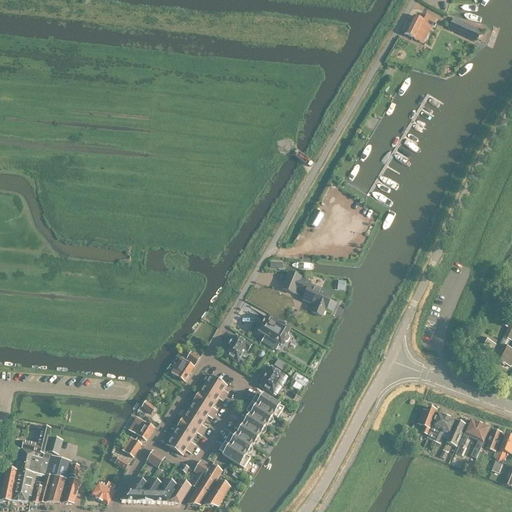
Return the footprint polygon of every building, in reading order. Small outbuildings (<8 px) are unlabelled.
[(423,43),(431,27),(434,28),(436,24),(433,23),(435,19),(426,14),(423,21),(414,16),(404,34),(423,43)] [(449,28),(467,36),(476,41),(480,32),(453,18),(449,28)] [(372,110),(368,121),(378,125),(382,113),(372,110)] [(342,199),(347,189),(342,186),(337,197),(342,199)] [(322,214),(315,210),(307,224),(314,228),(322,214)] [(325,310),(326,310),(332,294),(309,285),(310,282),(300,278),(301,278),(289,273),(282,289),(294,294),(295,290),(305,294),(302,300),(314,305),(311,312),(322,317),(325,310)] [(335,289),(345,290),(346,281),(336,280),(335,289)] [(503,325),(508,328),(511,319),(511,311),(507,309),(505,314),(508,315),(503,325)] [(285,342),(287,342),(289,338),(289,336),(287,335),(290,330),(267,317),(258,332),(280,346),(283,341),(285,342)] [(503,346),(495,360),(511,368),(511,366),(511,347),(511,349),(507,347),(511,336),(511,327),(510,326),(500,345),(503,346)] [(489,357),(495,345),(497,341),(483,333),(481,338),(480,338),(474,349),(489,357)] [(232,341),(229,346),(225,354),(224,354),(224,355),(225,355),(238,363),(246,350),(248,352),(252,346),(236,336),(236,335),(235,336),(232,342),(232,341)] [(171,373),(185,381),(194,367),(185,362),(185,363),(181,360),(183,357),(178,353),(174,359),(178,362),(171,373)] [(200,358),(191,353),(187,359),(195,365),(200,358)] [(278,360),(274,366),(282,370),(285,365),(278,360)] [(260,386),(275,396),(279,390),(277,388),(285,376),(272,368),(271,367),(271,368),(266,376),(266,375),(263,380),(260,385),(259,386),(260,387),(260,386)] [(227,387),(210,376),(204,385),(225,398),(228,394),(224,391),(227,387)] [(204,385),(199,393),(216,404),(219,399),(223,402),(225,398),(204,385)] [(198,393),(193,402),(215,415),(217,411),(213,409),(216,404),(199,393),(198,393)] [(255,396),(251,403),(273,416),(277,419),(284,408),(262,395),(260,399),(255,396)] [(141,408),(151,415),(155,409),(146,402),(141,408)] [(208,417),(212,419),(215,415),(193,402),(188,411),(205,421),(208,417)] [(266,427),(273,416),(251,403),(247,409),(252,411),(250,415),(249,415),(266,426),(265,426),(266,427)] [(427,411),(423,410),(417,424),(425,427),(422,433),(427,435),(436,410),(428,407),(427,411)] [(204,433),(206,429),(202,426),(205,421),(188,411),(182,419),(204,433)] [(428,439),(436,442),(447,417),(438,413),(432,428),(428,439)] [(242,416),(238,422),(259,436),(265,426),(266,426),(249,415),(246,419),(242,416)] [(447,417),(436,442),(440,444),(443,437),(448,440),(456,421),(447,417)] [(130,439),(122,451),(133,458),(141,446),(139,444),(142,439),(146,442),(154,429),(146,424),(136,418),(128,431),(138,437),(135,442),(130,439)] [(201,437),(204,433),(182,419),(176,428),(177,428),(194,439),(197,434),(201,437)] [(480,424),(471,420),(456,453),(463,456),(467,447),(465,446),(469,437),(474,439),(480,424)] [(448,440),(447,443),(456,447),(466,425),(456,421),(448,440)] [(253,446),(259,436),(238,422),(234,429),(239,431),(236,435),(252,446),(253,446)] [(480,424),(474,439),(479,441),(475,449),(474,449),(471,456),(476,459),(490,428),(480,424)] [(193,450),(195,446),(191,443),(194,439),(177,428),(171,436),(193,450)] [(13,446),(13,449),(22,451),(22,450),(34,453),(34,454),(34,457),(42,459),(42,460),(47,461),(48,458),(49,458),(50,455),(45,454),(50,432),(38,429),(36,441),(35,444),(23,442),(23,445),(14,443),(13,446)] [(489,431),(484,442),(488,444),(486,449),(496,452),(503,433),(502,433),(494,430),(492,432),(489,431)] [(228,436),(224,442),(246,456),(252,446),(236,435),(233,439),(228,436)] [(511,452),(511,436),(506,435),(492,471),(499,474),(504,462),(502,462),(506,453),(511,455),(511,452)] [(166,445),(183,456),(186,451),(190,454),(193,450),(171,436),(166,445)] [(408,437),(404,448),(410,450),(414,440),(408,437)] [(58,456),(62,441),(50,438),(46,452),(58,456)] [(77,438),(74,448),(79,449),(82,439),(77,438)] [(250,458),(246,456),(224,442),(221,448),(225,451),(222,456),(243,469),(250,458)] [(22,451),(11,502),(27,503),(29,496),(31,497),(34,479),(33,479),(34,474),(45,476),(49,458),(48,458),(47,461),(42,460),(42,459),(34,457),(34,454),(34,453),(22,450),(22,451)] [(164,458),(153,451),(150,456),(161,463),(164,458)] [(161,463),(150,456),(147,461),(158,468),(161,463)] [(481,456),(474,463),(484,473),(491,466),(481,456)] [(72,465),(69,475),(66,475),(70,462),(51,457),(42,488),(40,503),(43,503),(43,504),(72,505),(77,488),(73,487),(79,467),(72,465)] [(118,458),(115,464),(125,470),(128,465),(118,458)] [(210,468),(200,462),(194,472),(198,475),(191,487),(196,490),(210,468)] [(188,469),(183,465),(180,470),(185,474),(188,469)] [(11,501),(17,472),(12,471),(12,467),(8,466),(7,470),(6,470),(0,500),(11,501)] [(212,466),(201,484),(210,490),(221,472),(212,466)] [(121,503),(136,504),(147,487),(136,480),(121,503)] [(136,504),(151,504),(162,487),(161,487),(151,480),(147,487),(136,504)] [(151,504),(165,505),(176,488),(165,481),(161,487),(162,487),(151,504)] [(165,505),(166,505),(180,505),(191,488),(180,481),(176,488),(165,505)] [(115,487),(109,484),(106,482),(104,486),(98,483),(90,497),(107,505),(116,492),(113,490),(115,487)] [(230,488),(219,482),(202,507),(218,508),(230,488)] [(36,486),(33,502),(39,503),(42,487),(43,483),(41,483),(40,487),(36,486)] [(201,484),(187,506),(200,507),(210,490),(201,484)]
